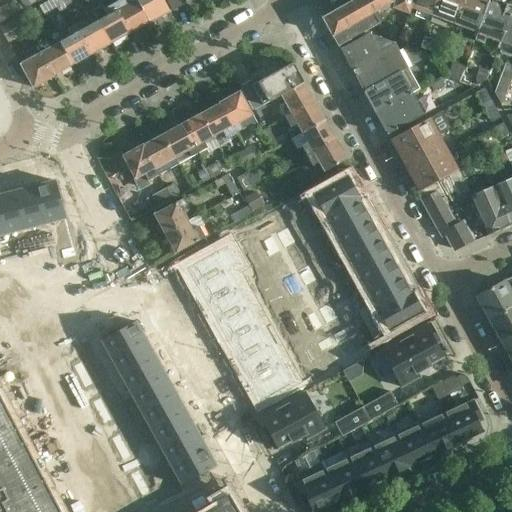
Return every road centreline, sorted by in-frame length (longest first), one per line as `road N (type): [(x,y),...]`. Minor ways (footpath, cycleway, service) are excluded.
road 1 (residential): [(266,511),(60,137)]
road 2 (residential): [(441,281),(290,7)]
road 3 (residential): [(60,137),(290,7)]
road 4 (residential): [(511,414),(441,281)]
